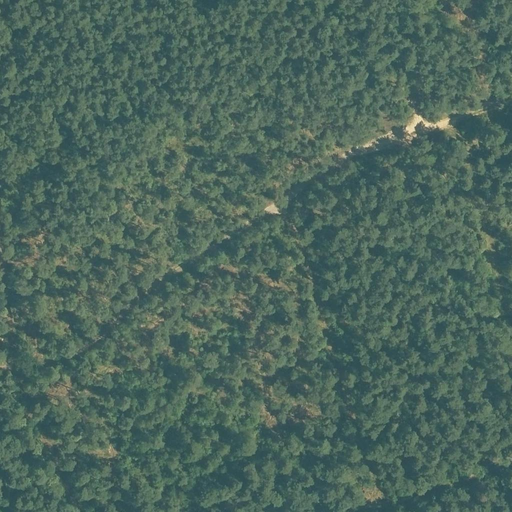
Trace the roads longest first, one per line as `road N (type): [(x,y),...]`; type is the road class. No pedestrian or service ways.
road 1 (track): [(511,104),(278,204),(143,287),(79,337),(0,367)]
road 2 (track): [(286,200),(373,509),(511,460)]
road 3 (track): [(0,203),(35,385),(94,511)]
road 4 (track): [(511,341),(459,123)]
